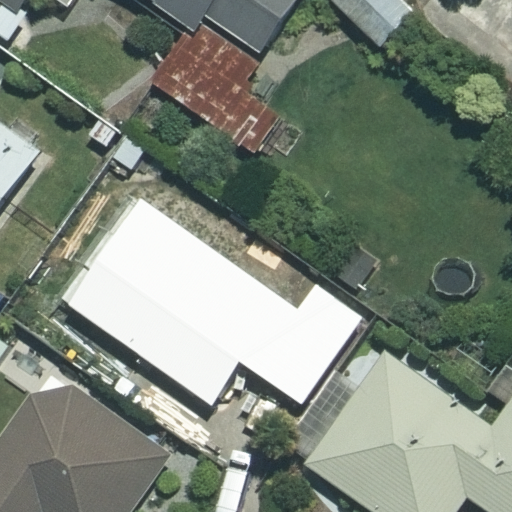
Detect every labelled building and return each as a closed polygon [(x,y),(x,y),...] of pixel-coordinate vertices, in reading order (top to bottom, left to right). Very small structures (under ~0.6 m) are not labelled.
[(0,0),(0,1),(30,22),(45,0),(53,0),(78,16),(88,0),(145,0),(207,42),(217,28),(273,66),(317,0),(0,0)] [(332,0),(389,56),(424,21),(403,0),(332,0)] [(295,108),(197,39),(158,94),(257,163),(295,108)] [(0,241),(59,159),(0,116),(0,241)] [(229,282),(150,224),(88,309),(228,410),(298,313),(238,269),(229,282)] [(378,323),(327,290),(271,375),(322,408),(378,323)] [(7,323),(0,333),(0,369),(31,392),(56,358),(7,323)] [(511,511),(511,419),(500,436),(395,363),(317,475),(370,511),(468,511),(474,505),(485,511),(511,511)] [(152,511),(189,466),(69,373),(0,460),(0,511),(152,511)]
